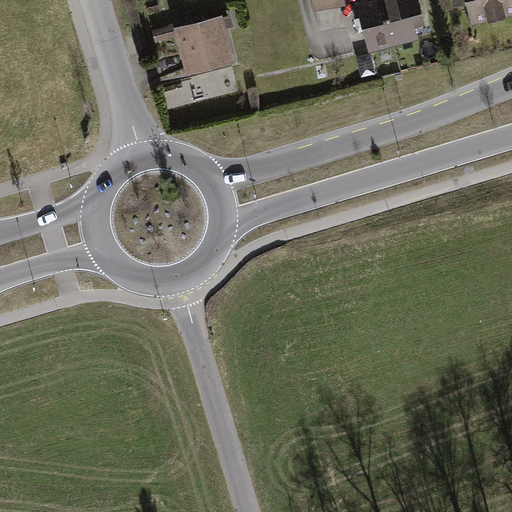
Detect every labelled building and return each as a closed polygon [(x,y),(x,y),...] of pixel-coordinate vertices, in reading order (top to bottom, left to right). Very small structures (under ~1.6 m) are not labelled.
[(311,0),(314,12),(343,6),(342,0),(311,0)] [(418,0),(385,0),(357,7),(363,27),(368,48),(427,33),(422,13),(418,0)] [(466,0),(434,0),(435,13),(469,10),(466,0)] [(511,0),(466,0),(469,10),(473,26),(511,15),(511,0)] [(223,16),(175,29),(188,79),(236,67),(223,16)] [(151,33),(154,46),(175,40),(171,27),(151,33)]
